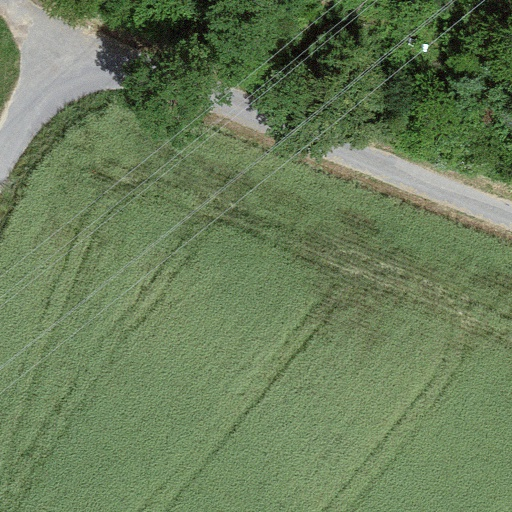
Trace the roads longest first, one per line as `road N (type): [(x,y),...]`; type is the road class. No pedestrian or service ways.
road 1 (track): [(511,200),(24,0)]
road 2 (residential): [(0,170),(57,19)]
